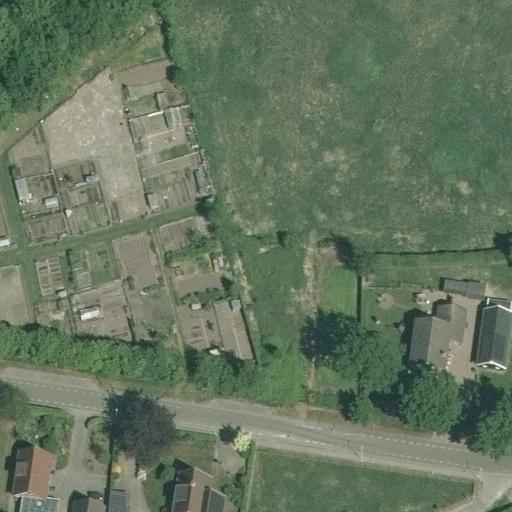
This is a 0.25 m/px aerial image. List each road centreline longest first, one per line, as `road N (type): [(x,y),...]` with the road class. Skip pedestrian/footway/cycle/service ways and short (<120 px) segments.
road 1 (unclassified): [(0,388),(497,465)]
road 2 (track): [(0,261),(193,212)]
road 3 (residential): [(0,79),(94,0)]
